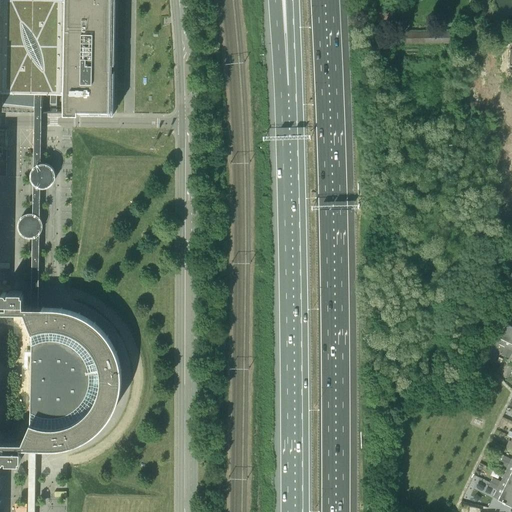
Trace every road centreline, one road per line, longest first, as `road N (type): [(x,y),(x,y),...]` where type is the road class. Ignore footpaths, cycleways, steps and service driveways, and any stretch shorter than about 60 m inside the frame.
road 1 (motorway): [(328,511),(317,0)]
road 2 (motorway): [(295,85),(300,511)]
road 3 (tertiary): [(187,511),(188,121)]
road 4 (residential): [(188,121),(42,120)]
road 5 (tertiary): [(188,121),(182,0)]
